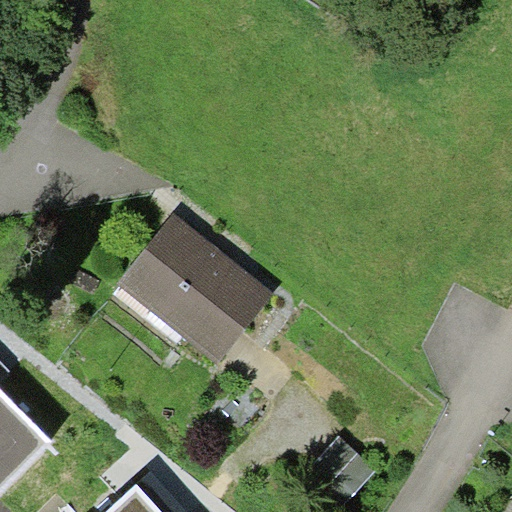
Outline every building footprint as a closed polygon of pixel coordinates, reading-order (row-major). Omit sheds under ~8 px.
[(274,292),(174,213),(118,283),(218,362),(274,292)] [(0,360),(0,380),(10,372),(0,360)] [(0,491),(52,441),(0,388),(0,491)] [(377,472),(340,436),(308,470),(344,505),(377,472)] [(161,511),(137,484),(106,511),(161,511)]
